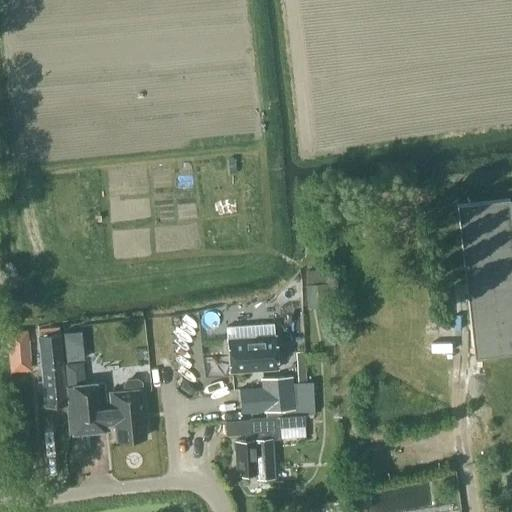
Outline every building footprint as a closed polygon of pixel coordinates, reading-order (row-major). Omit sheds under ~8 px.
[(471,282),(475,325),(505,322),(507,351),(511,350),(511,285),(504,206),(459,210),(466,283),(471,282)] [(327,308),(326,283),(305,284),(306,309),(327,308)] [(65,404),(58,334),(37,336),(44,406),(65,404)] [(226,339),(229,372),(277,369),(274,336),(226,339)] [(30,362),(28,341),(7,343),(8,363),(30,362)] [(115,439),(143,437),(141,411),(144,411),(141,380),(137,378),(126,379),(122,384),(123,391),(111,392),(112,409),(105,409),(102,382),(84,384),(82,362),(64,364),(66,386),(63,386),(65,404),(66,404),(68,433),(106,430),(106,425),(114,424),(115,439)] [(264,412),(294,409),(291,376),(260,379),(264,412)] [(234,441),(233,441),(234,452),(235,452),(236,474),(255,473),(255,478),(273,476),(270,439),(278,438),(277,427),(304,425),(303,413),(314,413),(312,382),(306,382),(298,383),(295,383),(298,414),(276,416),(248,418),(248,419),(249,434),(250,440),(244,440),(234,441)]
